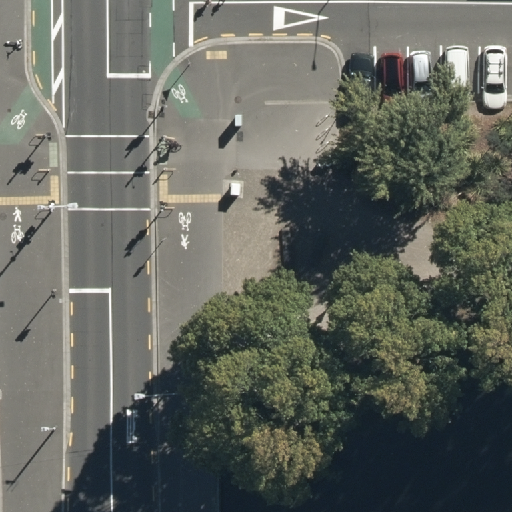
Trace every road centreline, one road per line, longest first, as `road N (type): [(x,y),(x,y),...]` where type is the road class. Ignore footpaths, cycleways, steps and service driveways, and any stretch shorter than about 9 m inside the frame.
road 1 (secondary): [(108,153),(114,511)]
road 2 (residential): [(511,3),(218,0)]
road 3 (secondary): [(108,153),(108,0)]
